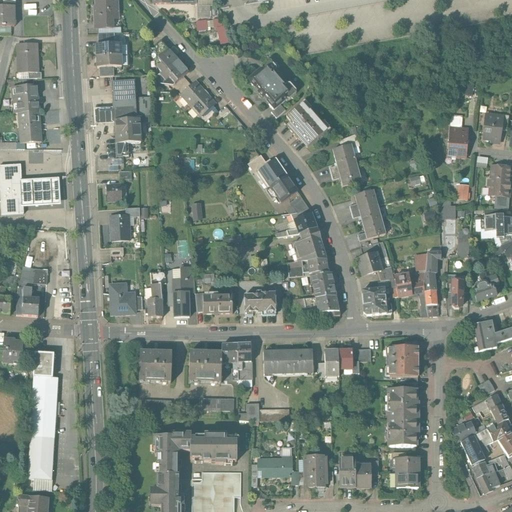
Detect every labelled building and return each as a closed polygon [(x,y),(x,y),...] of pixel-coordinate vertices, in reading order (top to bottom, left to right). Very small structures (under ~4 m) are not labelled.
[(117,1),(96,2),(97,11),(94,11),(95,25),(97,25),(97,30),(112,29),(111,18),(117,18),(117,1)] [(197,17),(210,17),(210,14),(210,5),(197,5),(197,17)] [(13,27),(12,7),(0,7),(0,26),(2,27),(2,28),(5,28),(5,27),(13,27)] [(196,30),(207,29),(206,19),(196,19),(196,30)] [(226,26),(217,26),(218,43),(227,42),(226,26)] [(98,35),(98,46),(114,46),(114,35),(98,35)] [(156,75),(160,75),(177,60),(160,41),(155,46),(155,48),(155,60),(157,60),(159,63),(160,65),(156,69),(156,75)] [(29,75),(38,74),(37,45),(17,46),(19,75),(29,75)] [(98,46),(97,46),(97,57),(121,56),(121,45),(114,46),(98,46)] [(121,56),(97,57),(97,69),(99,69),(113,68),(128,68),(127,56),(121,56)] [(160,75),(165,80),(165,85),(173,85),(184,76),(188,73),(177,60),(160,75)] [(266,63),(247,80),(254,87),(255,86),(260,92),(259,94),(262,98),(265,97),(269,103),(268,104),(274,110),(275,111),(281,105),(293,94),(286,85),(288,84),(275,70),(273,71),(266,63)] [(113,68),(99,69),(99,78),(114,77),(113,68)] [(184,76),(173,85),(177,90),(188,80),(184,76)] [(188,80),(177,90),(176,90),(180,95),(192,85),(188,80)] [(192,85),(180,95),(200,117),(211,107),(216,103),(196,81),(192,85)] [(111,111),(112,122),(113,122),(115,122),(135,121),(135,120),(135,118),(135,117),(144,116),(143,114),(147,114),(146,109),(150,109),(149,98),(134,99),(133,83),(112,84),(113,107),(114,110),(111,111)] [(14,114),(18,114),(38,113),(36,87),(12,88),(14,114)] [(294,120),(288,125),(299,139),(300,138),(308,147),(328,130),(321,123),(322,121),(312,109),(309,111),(303,104),(289,115),(294,120)] [(277,118),(286,110),(281,105),(275,111),(274,110),(272,112),(277,118)] [(112,122),(111,111),(114,110),(113,107),(104,108),(93,109),(94,124),(104,123),(112,122)] [(211,107),(200,117),(204,122),(216,112),(211,107)] [(502,114),(486,112),(484,122),(486,122),(484,137),(492,138),(491,140),(500,142),(502,128),(503,115),(502,114)] [(38,113),(18,114),(20,144),(41,143),(38,113)] [(139,120),(135,120),(135,121),(115,122),(117,157),(128,156),(127,141),(140,140),(139,120)] [(469,128),(449,126),(447,148),(448,148),(448,155),(457,156),(457,157),(466,157),(469,128)] [(348,137),(339,141),(341,148),(351,145),(351,146),(359,144),(356,135),(348,137)] [(0,143),(0,151),(16,151),(16,144),(0,143)] [(337,167),(339,172),(357,167),(351,146),(351,145),(341,148),(333,150),(337,167)] [(477,155),(477,165),(486,165),(487,155),(477,155)] [(259,171),(267,166),(260,156),(248,164),(255,174),(256,173),(257,174),(259,172),(259,171)] [(286,177),(275,160),(267,166),(259,171),(259,172),(266,181),(267,181),(271,187),(286,177)] [(491,178),(489,178),(488,186),(490,186),(490,195),(510,196),(511,166),(492,165),(491,178)] [(20,166),(0,167),(0,207),(0,217),(22,216),(22,208),(21,182),(20,166)] [(357,167),(339,172),(341,178),(343,187),(361,182),(357,167)] [(131,172),(119,173),(119,181),(131,180),(131,172)] [(333,180),(341,178),(339,172),(331,174),(333,180)] [(422,174),(410,176),(411,184),(423,182),(422,174)] [(286,177),(271,187),(267,190),(272,198),(276,195),(281,203),(297,192),(286,177)] [(40,181),(21,182),(22,208),(41,207),(60,206),(58,180),(40,181)] [(458,183),(457,198),(469,199),(470,183),(458,183)] [(121,186),(107,187),(107,203),(122,202),(121,186)] [(357,205),(359,211),(378,206),(374,191),(355,196),(357,205)] [(287,210),(290,214),(292,214),(297,214),(309,209),(300,196),(290,203),(292,207),(287,210)] [(507,207),(507,202),(503,202),(503,198),(494,198),(494,206),(507,207)] [(456,217),(456,204),(450,204),(451,199),(440,199),(440,217),(456,217)] [(357,205),(349,207),(351,213),(359,211),(357,205)] [(378,206),(359,211),(360,217),(363,225),(382,220),(378,206)] [(200,207),(193,208),(194,221),(201,220),(200,207)] [(297,214),(292,214),(294,221),(311,215),(310,212),(309,209),(297,214)] [(140,210),(125,211),(125,217),(128,217),(128,219),(140,218),(140,210)] [(359,211),(351,213),(353,219),(360,217),(359,211)] [(511,216),(504,216),(504,214),(485,214),(484,230),(495,231),(495,237),(503,238),(503,234),(511,233),(511,216)] [(311,215),(294,221),(298,230),(299,235),(315,229),(317,228),(311,215)] [(125,217),(110,218),(111,243),(129,242),(128,219),(128,217),(125,217)] [(382,220),(363,225),(365,233),(367,240),(386,235),(382,220)] [(299,235),(298,230),(288,234),(284,225),(278,227),(282,238),(299,235)] [(315,229),(299,235),(301,242),(319,237),(317,230),(315,231),(315,229)] [(367,240),(365,233),(358,235),(359,242),(367,240)] [(298,257),(300,262),(302,262),(308,262),(326,260),(319,237),(301,242),(293,244),(296,257),(298,257)] [(511,240),(502,244),(504,251),(506,250),(505,249),(511,246),(511,240)] [(460,243),(458,255),(469,256),(470,243),(460,243)] [(122,249),(109,250),(110,258),(123,257),(122,249)] [(357,258),(363,276),(378,271),(382,270),(381,269),(376,252),(357,258)] [(478,257),(469,256),(469,266),(478,267),(478,257)] [(426,271),(427,259),(415,260),(414,260),(416,271),(426,271)] [(436,273),(436,259),(427,259),(426,271),(425,273),(434,273),(436,273)] [(326,260),(308,262),(309,270),(307,270),(307,274),(310,273),(310,274),(327,273),(326,260)] [(303,277),(302,262),(300,262),(288,264),(289,278),(303,277)] [(378,271),(380,281),(389,280),(393,279),(390,267),(381,269),(382,270),(378,271)] [(23,271),(20,283),(34,285),(46,286),(46,272),(23,271)] [(473,292),(476,302),(496,295),(495,293),(501,291),(495,275),(487,278),(484,271),(480,273),(482,281),(476,283),(478,290),(473,292)] [(417,279),(417,280),(424,281),(425,273),(416,273),(416,275),(417,279)] [(425,273),(424,281),(424,283),(425,292),(436,291),(434,273),(425,273)] [(167,296),(165,274),(159,275),(162,301),(162,305),(167,305),(167,296)] [(328,274),(311,275),(315,299),(336,298),(331,275),(328,274)] [(447,274),(446,292),(452,293),(453,281),(457,281),(457,274),(447,274)] [(150,275),(153,301),(148,301),(148,311),(146,311),(146,315),(148,315),(149,319),(162,319),(162,305),(162,301),(159,275),(150,275)] [(408,275),(395,277),(396,283),(399,297),(419,294),(425,292),(424,283),(417,284),(410,285),(408,276),(408,275)] [(417,280),(417,279),(416,275),(408,276),(410,285),(417,284),(417,280)] [(188,293),(187,280),(186,280),(186,281),(173,282),(174,319),(189,318),(188,293)] [(452,293),(452,306),(455,309),(460,309),(462,306),(462,281),(457,281),(453,281),(452,293)] [(34,285),(20,283),(15,317),(22,317),(23,299),(32,300),(34,285)] [(396,283),(394,284),(390,284),(389,285),(392,299),(399,297),(396,283)] [(125,286),(109,287),(111,316),(135,314),(135,312),(134,298),(134,295),(126,296),(125,286)] [(364,313),(368,316),(392,314),(391,305),(385,305),(384,289),(361,292),(364,313)] [(425,292),(426,305),(431,305),(437,305),(436,291),(425,292)] [(261,296),(244,296),(244,314),(276,313),(276,293),(261,294),(261,296)] [(204,294),(195,294),(197,314),(203,314),(203,297),(204,297),(204,294)] [(204,297),(203,297),(203,314),(203,316),(232,315),(232,297),(204,297)] [(142,298),(134,298),(135,312),(142,311),(142,298)] [(336,298),(315,299),(310,299),(311,305),(316,304),(319,314),(329,314),(329,319),(340,317),(336,298)] [(0,299),(0,315),(10,316),(11,300),(1,299),(0,299)] [(32,300),(23,299),(22,317),(38,319),(39,300),(32,300)] [(306,315),(312,315),(311,305),(310,299),(304,300),(306,314),(306,315)] [(306,314),(304,300),(294,301),(296,314),(304,312),(304,315),(306,314)] [(491,320),(474,324),(478,346),(475,347),(476,351),(496,347),(496,343),(511,338),(511,335),(510,328),(494,334),(491,320)] [(4,341),(3,364),(13,364),(13,362),(21,362),(22,344),(14,343),(14,341),(4,341)] [(251,345),(237,346),(238,364),(243,363),(251,363),(251,345)] [(222,346),(222,354),(222,364),(233,364),(233,370),(232,370),(232,381),(238,381),(238,364),(237,346),(222,346)] [(418,346),(417,346),(405,346),(390,346),(390,356),(387,356),(387,367),(390,367),(390,377),(405,377),(417,377),(418,377),(418,346)] [(358,349),(359,361),(359,362),(371,362),(370,348),(358,349)] [(339,368),(338,350),(325,351),(326,374),(339,374),(339,368)] [(352,350),(338,350),(339,368),(353,368),(353,361),(352,350)] [(312,351),(263,353),(264,375),(313,374),(312,351)] [(171,354),(140,353),(139,383),(170,384),(171,354)] [(222,364),(222,354),(191,353),(190,383),(221,384),(222,364)] [(33,379),(34,379),(48,380),(49,366),(53,366),(53,355),(34,354),(33,379)] [(245,369),(243,366),(243,363),(238,364),(238,381),(242,381),(252,381),(252,371),(247,371),(247,369),(245,369)] [(495,389),(491,382),(489,378),(484,381),(489,392),(495,389)] [(34,379),(27,480),(34,481),(51,482),(58,380),(52,380),(48,380),(34,379)] [(478,384),(484,395),(489,392),(484,381),(478,384)] [(418,406),(417,406),(417,389),(389,389),(389,404),(388,404),(388,418),(418,418),(418,406)] [(488,404),(491,409),(502,403),(497,393),(485,399),(473,406),(476,411),(477,410),(485,406),(488,404)] [(234,399),(201,399),(201,411),(234,411),(234,399)] [(171,401),(143,401),(143,411),(171,412),(171,401)] [(509,418),(502,403),(491,409),(498,423),(509,418)] [(252,423),(259,423),(259,411),(259,405),(247,405),(247,415),(238,415),(238,421),(252,423)] [(289,410),(259,411),(259,423),(290,422),(289,410)] [(417,440),(418,439),(418,418),(388,418),(388,446),(417,446),(417,440)] [(498,423),(497,424),(503,435),(510,430),(507,425),(511,422),(509,418),(498,423)] [(451,429),(455,442),(477,432),(471,421),(451,429)] [(487,428),(494,440),(498,438),(503,435),(497,424),(487,428)] [(503,435),(498,438),(501,442),(510,457),(511,455),(511,433),(510,430),(503,435)] [(477,441),(483,438),(480,432),(478,433),(474,435),(477,441)] [(160,464),(160,475),(176,475),(179,475),(179,451),(191,451),(191,439),(191,434),(172,434),(171,437),(154,437),(154,446),(156,446),(155,456),(158,456),(157,464),(160,464)] [(191,439),(191,451),(191,459),(202,459),(202,462),(212,462),(212,461),(216,461),(216,464),(226,464),(226,461),(237,461),(237,442),(226,442),(226,434),(205,434),(205,439),(191,439)] [(472,463),(485,458),(483,453),(480,446),(477,441),(474,435),(461,441),(472,463)] [(486,444),(483,438),(477,441),(480,446),(483,453),(490,449),(488,445),(490,444),(489,442),(486,444)] [(10,447),(0,445),(0,457),(9,458),(10,447)] [(503,464),(504,467),(510,464),(505,453),(486,461),(487,464),(494,462),(498,460),(500,465),(503,464)] [(262,469),(262,477),(293,477),(292,458),(282,458),(282,461),(262,461),(262,466),(259,466),(259,469),(262,469)] [(305,472),(305,486),(306,487),(307,488),(309,488),(312,488),(314,488),(316,487),(317,486),(327,486),(327,472),(326,472),(326,458),(314,458),(314,460),(304,460),(305,472)] [(406,459),(396,458),(396,473),(418,473),(419,459),(406,459)] [(342,488),(356,488),(355,467),(355,460),(341,461),(342,488)] [(370,461),(370,467),(371,467),(371,475),(378,475),(378,461),(370,461)] [(473,466),(478,477),(494,470),(497,469),(494,462),(487,464),(486,461),(473,466)] [(371,467),(370,467),(355,467),(356,488),(357,488),(357,490),(363,489),(363,488),(371,488),(371,475),(371,467)] [(506,472),(504,467),(497,469),(494,470),(497,477),(506,472)] [(493,488),(492,487),(500,483),(497,477),(494,470),(478,477),(485,492),(493,488)] [(241,473),(202,472),(202,481),(200,483),(192,483),(191,511),(233,511),(234,498),(241,498),(241,473)] [(418,473),(396,473),(396,488),(398,488),(413,488),(418,488),(418,473)] [(161,511),(181,511),(181,506),(184,506),(184,499),(176,499),(176,495),(179,495),(179,483),(176,483),(176,475),(160,475),(160,476),(157,476),(157,490),(151,490),(151,498),(153,498),(153,506),(162,506),(161,511)] [(51,482),(34,481),(33,492),(51,493),(51,482)] [(29,509),(30,498),(20,497),(19,507),(24,508),(29,509)] [(47,511),(48,500),(30,498),(29,509),(29,511),(47,511)]
